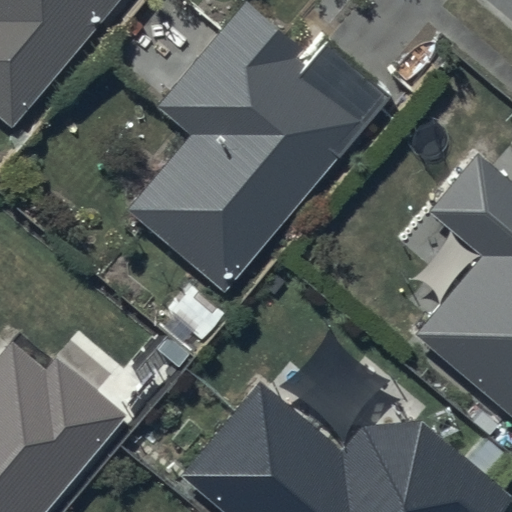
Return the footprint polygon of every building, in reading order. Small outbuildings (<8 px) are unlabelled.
[(0,0),(0,111),(7,117),(107,0),(0,0)] [(122,200),(219,282),(384,88),(320,34),(307,49),(249,0),(232,0),(151,97),(185,125),(122,200)] [(473,247),(408,325),(511,411),(511,176),(473,144),(423,205),(473,247)] [(0,511),(35,511),(124,404),(53,346),(42,359),(8,331),(0,341),(0,511)] [(251,370),(173,466),(227,511),(488,511),(509,488),(419,411),(358,416),(338,441),(251,370)]
